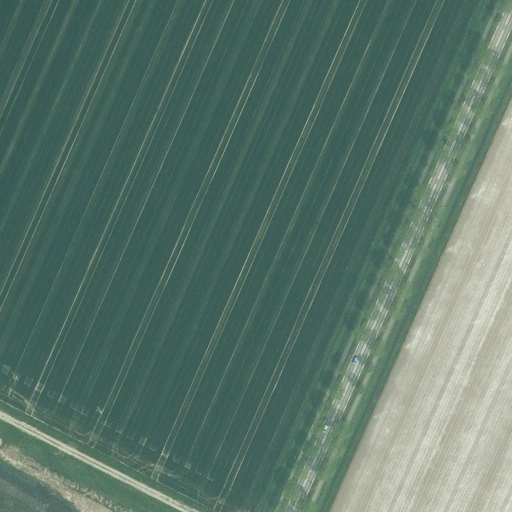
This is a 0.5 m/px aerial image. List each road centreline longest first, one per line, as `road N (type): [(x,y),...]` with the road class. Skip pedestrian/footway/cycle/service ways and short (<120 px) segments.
road 1 (secondary): [(290,511),(511,8)]
road 2 (track): [(199,511),(0,413)]
